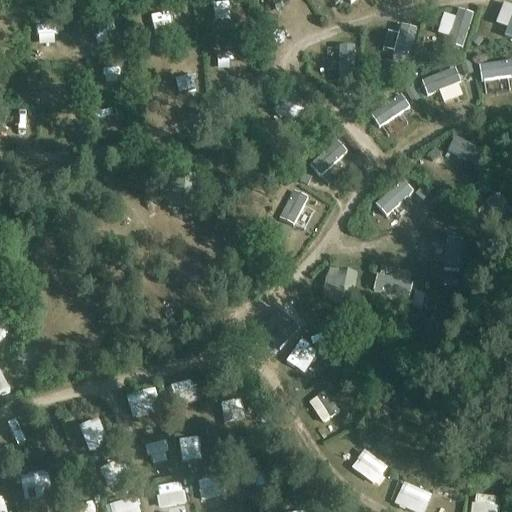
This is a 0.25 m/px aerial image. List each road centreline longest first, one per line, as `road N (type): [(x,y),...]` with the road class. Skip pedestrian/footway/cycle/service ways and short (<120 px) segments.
road 1 (track): [(376,511),(306,458),(230,348),(319,251),(382,160),(266,74),(187,123),(61,159),(0,162)]
road 2 (track): [(0,417),(230,348)]
road 3 (track): [(266,74),(295,43),(455,0)]
road 4 (track): [(219,511),(167,364)]
road 5 (track): [(137,511),(104,381)]
road 6 (track): [(382,160),(449,116),(500,105)]
